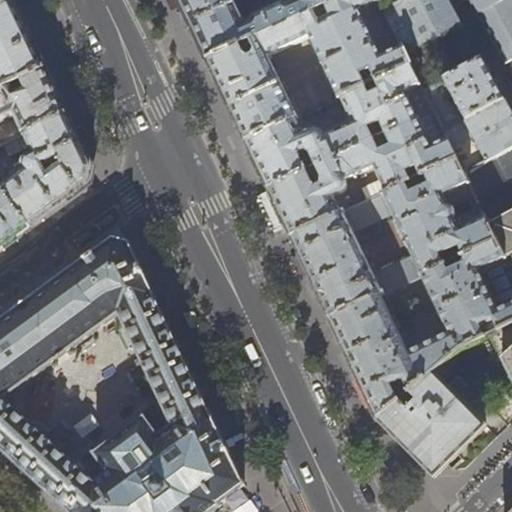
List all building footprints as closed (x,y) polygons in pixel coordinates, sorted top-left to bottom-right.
[(178,0),(194,32),(208,61),(337,0),(178,0)] [(378,0),(337,0),(208,61),(226,100),(246,142),(297,119),(269,58),(311,39),(339,99),(342,98),(411,66),(406,56),(384,10),(378,0)] [(378,0),(384,10),(390,7),(387,0),(401,0),(402,1),(403,0),(378,0)] [(447,0),(403,0),(402,1),(390,7),(384,10),(406,56),(461,25),(455,14),(447,0)] [(511,0),(469,0),(501,58),(505,65),(511,61),(511,0)] [(38,52),(30,36),(13,1),(0,7),(0,90),(46,69),(43,64),(38,52)] [(444,134),(503,102),(492,82),(481,61),(423,91),(434,113),(444,134)] [(423,91),(411,66),(342,98),(355,124),(326,137),(323,134),(319,132),(315,133),(306,137),(297,119),(246,142),(249,149),(269,190),(307,173),(299,156),(307,152),(312,156),(318,167),(434,113),(423,91)] [(46,69),(0,90),(0,122),(15,115),(24,136),(26,135),(68,115),(56,92),(46,69)] [(503,102),(444,134),(457,161),(464,175),(478,167),(468,147),(460,151),(458,146),(474,137),(487,162),(511,148),(511,117),(503,102)] [(457,161),(444,134),(434,113),(318,167),(307,173),(269,190),(290,234),(292,239),(352,211),(344,194),(347,191),(348,189),(348,185),(347,182),(375,169),(381,180),(363,189),(369,202),(457,161)] [(68,115),(26,135),(36,156),(30,159),(12,170),(12,171),(11,172),(11,174),(12,176),(14,179),(1,188),(3,191),(30,228),(36,223),(90,184),(93,169),(87,155),(68,115)] [(478,167),(464,175),(457,161),(369,202),(352,211),(292,239),(311,280),(331,320),(383,296),(422,277),(497,242),(490,226),(511,214),(511,148),(487,162),(478,167)] [(0,249),(9,243),(30,228),(3,191),(0,192),(0,249)] [(511,214),(490,226),(497,242),(511,272),(511,325),(491,337),(511,378),(511,214)] [(0,450),(39,486),(67,511),(213,511),(221,506),(220,503),(243,486),(245,485),(210,410),(209,410),(188,365),(188,364),(186,360),(185,360),(182,354),(179,347),(180,347),(178,343),(177,343),(155,298),(156,298),(142,268),(130,243),(129,244),(114,240),(114,239),(110,242),(110,243),(84,262),(84,261),(80,264),(81,265),(34,299),(34,298),(30,301),(24,306),(18,311),(17,310),(13,313),(14,313),(0,323),(0,450)] [(511,325),(511,272),(497,242),(422,277),(444,323),(403,342),(383,296),(331,320),(334,327),(379,421),(434,375),(461,352),(491,337),(511,325)] [(447,389),(434,375),(379,421),(431,474),(435,478),(437,476),(486,427),(469,411),(480,400),(458,378),(447,389)]
